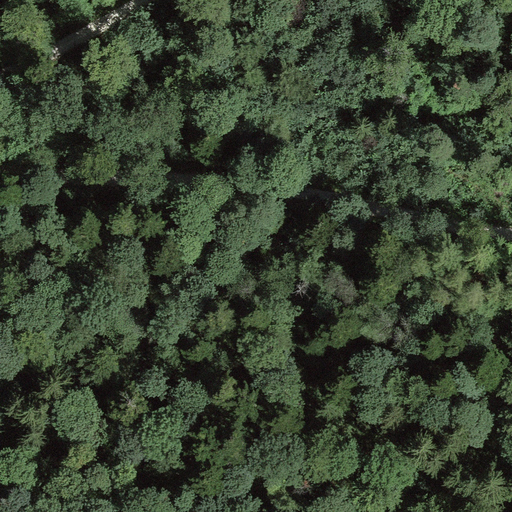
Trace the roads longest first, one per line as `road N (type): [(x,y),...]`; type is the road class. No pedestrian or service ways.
road 1 (track): [(0,174),(297,194),(511,233)]
road 2 (track): [(144,0),(0,80)]
